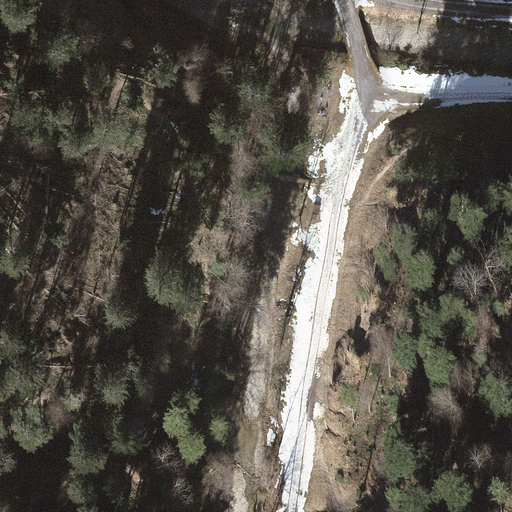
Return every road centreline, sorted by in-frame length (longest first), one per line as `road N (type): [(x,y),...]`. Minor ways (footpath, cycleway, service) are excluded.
road 1 (track): [(342,0),(365,96),(341,187),(294,511)]
road 2 (track): [(365,96),(511,95)]
